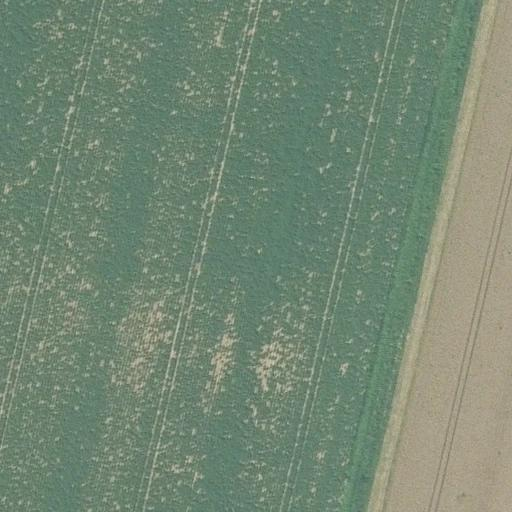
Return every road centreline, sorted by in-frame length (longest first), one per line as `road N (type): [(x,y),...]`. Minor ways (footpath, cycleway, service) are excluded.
road 1 (track): [(343,511),(460,0)]
road 2 (track): [(484,0),(369,511)]
